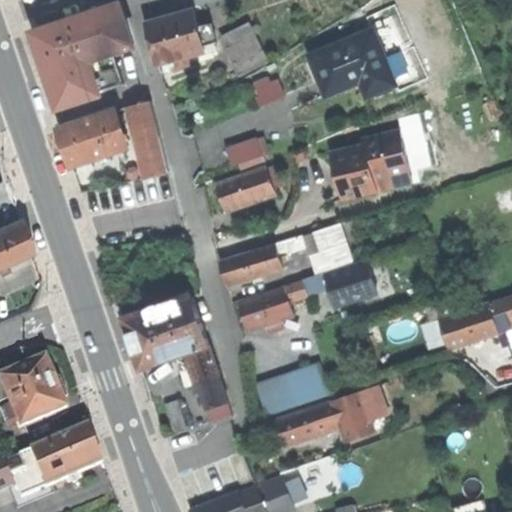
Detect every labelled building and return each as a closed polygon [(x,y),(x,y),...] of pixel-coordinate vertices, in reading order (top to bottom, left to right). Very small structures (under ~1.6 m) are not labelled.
[(62,106),(123,86),(113,54),(136,47),(134,40),(132,41),(122,9),(124,8),(123,6),(38,33),(49,66),(47,68),(48,79),(56,94),(59,94),(62,106)] [(199,28),(196,12),(150,24),(159,56),(161,65),(206,53),(204,48),(217,44),(213,25),(199,28)] [(251,23),(224,36),(243,75),(269,62),(251,23)] [(369,97),(397,85),(375,31),(311,57),(323,85),(327,96),(362,82),(369,97)] [(279,73),(257,83),(266,103),(288,94),(279,73)] [(149,176),(170,171),(152,101),(132,107),(149,176)] [(113,152),(131,146),(119,110),(62,130),(74,166),(90,160),(92,166),(102,163),(114,158),(113,152)] [(411,172),(401,131),(364,140),(366,145),(332,153),(344,199),(363,194),(379,190),(377,180),(411,172)] [(259,139),(228,150),(236,173),(267,162),(265,157),(270,156),(267,147),(262,149),(259,139)] [(268,166),(218,185),(228,213),(247,206),(278,196),(268,166)] [(414,182),(411,172),(377,180),(379,190),(414,182)] [(0,268),(31,254),(26,237),(20,220),(0,229),(0,268)] [(342,224),(304,235),(308,247),(316,274),(355,262),(342,224)] [(280,255),(308,247),(304,235),(277,244),(280,255)] [(280,255),(277,244),(222,261),(225,273),(229,286),(285,269),(280,255)] [(368,259),(302,281),(307,295),(330,287),(336,307),(379,293),(368,259)] [(286,287),(291,300),(307,295),(302,281),(302,280),(286,285),(286,287)] [(296,316),(291,300),(286,287),(240,302),(246,322),(249,330),(267,325),(269,333),(284,329),(281,320),(296,316)] [(184,353),(209,344),(192,295),(190,295),(187,288),(175,293),(178,300),(124,318),(129,330),(142,368),(184,353)] [(511,295),(441,320),(452,350),(506,332),(511,329),(511,295)] [(228,402),(209,344),(184,353),(198,394),(201,393),(206,410),(226,403),(228,402)] [(23,426),(67,407),(63,398),(67,396),(64,388),(60,378),(55,379),(46,358),(0,377),(0,402),(10,398),(13,406),(3,410),(10,425),(21,421),(23,426)] [(318,365),(257,385),(267,415),(328,395),(318,365)] [(362,392),(278,421),(285,446),(343,426),(345,433),(348,443),(375,434),(372,423),(389,417),(379,386),(362,392)] [(179,400),(166,404),(175,431),(188,426),(179,400)] [(230,416),(226,403),(206,410),(211,422),(230,416)] [(91,425),(33,450),(48,486),(104,463),(100,453),(91,425)] [(0,485),(14,479),(6,461),(0,463),(0,485)] [(241,492),(191,511),(268,511),(265,503),(288,494),(282,477),(241,493),(241,492)] [(287,511),(294,509),(288,494),(265,503),(268,511),(287,511)]
